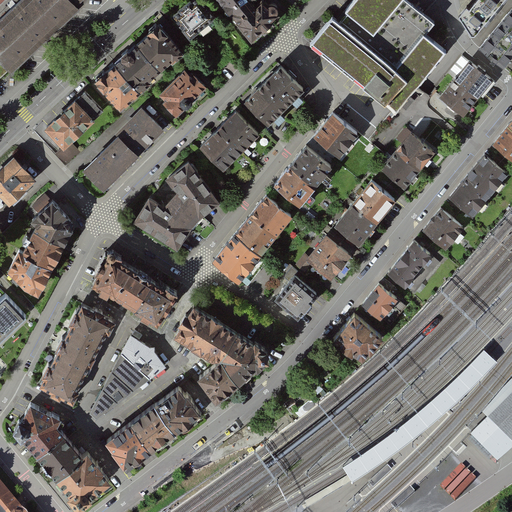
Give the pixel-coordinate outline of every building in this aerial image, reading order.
[(20,0),(0,18),(0,68),(4,74),(86,0),(20,0)] [(200,0),(181,0),(169,10),(188,34),(212,14),(200,0)] [(223,0),(253,37),(277,19),(279,9),(275,0),(257,0),(252,3),(250,0),(223,0)] [(320,22),(306,39),(385,105),(431,49),(412,34),(423,21),(397,0),(343,0),(338,7),(344,12),(329,30),(320,22)] [(467,7),(458,17),(466,30),(471,38),(474,37),(476,35),(506,0),(477,0),(469,10),(467,7)] [(511,10),(482,46),(507,65),(511,58),(511,10)] [(155,19),(93,77),(118,105),(181,46),(155,19)] [(224,52),(210,64),(218,72),(232,60),(224,52)] [(184,59),(154,90),(177,112),(207,81),(184,59)] [(460,59),(432,96),(459,116),(487,79),(473,69),(460,59)] [(281,66),(246,102),(269,125),(304,89),(281,66)] [(144,98),(118,124),(143,148),(168,123),(144,98)] [(74,100),(43,131),(62,149),(64,152),(73,144),(95,122),(74,100)] [(229,107),(189,145),(212,169),(252,131),(229,107)] [(333,113),(314,135),(339,156),(358,133),(333,113)] [(511,130),(507,127),(493,145),(511,160),(511,130)] [(116,129),(80,165),(103,187),(139,151),(116,129)] [(429,150),(405,131),(390,150),(413,169),(429,150)] [(62,149),(56,154),(67,166),(81,154),(73,144),(64,152),(62,149)] [(306,145),(274,184),(300,204),(331,165),(306,145)] [(413,169),(390,150),(374,168),(398,188),(413,169)] [(41,181),(14,153),(0,166),(0,211),(9,203),(13,207),(41,181)] [(507,175),(485,156),(467,177),(489,196),(507,175)] [(140,206),(134,223),(178,252),(191,230),(201,219),(220,204),(188,162),(167,179),(176,195),(162,207),(151,197),(140,206)] [(489,196),(467,177),(448,199),(471,217),(489,196)] [(386,198),(361,179),(344,202),(368,221),(386,198)] [(73,220),(49,195),(30,214),(36,222),(8,260),(10,268),(27,285),(41,290),(73,220)] [(267,197),(212,261),(236,281),(291,217),(267,197)] [(368,221),(344,202),(326,224),(350,243),(368,221)] [(440,209),(423,231),(447,249),(464,227),(440,209)] [(320,234),(299,259),(323,279),(344,253),(320,234)] [(437,260),(414,242),(401,259),(424,277),(437,260)] [(157,328),(178,292),(110,254),(92,285),(101,289),(98,295),(157,328)] [(424,277),(401,259),(387,276),(412,294),(424,277)] [(286,273),(266,296),(287,315),(307,292),(286,273)] [(380,284),(363,302),(380,318),(397,300),(380,284)] [(0,297),(0,339),(27,315),(6,292),(0,297)] [(114,320),(80,303),(39,385),(74,402),(114,320)] [(219,362),(196,379),(208,395),(216,405),(243,383),(267,364),(266,357),(265,350),(196,310),(180,323),(177,340),(219,362)] [(355,314),(334,336),(361,360),(381,338),(355,314)] [(146,347),(125,333),(84,412),(90,418),(159,366),(146,347)] [(358,455),(343,465),(353,481),(368,470),(384,459),(399,448),(414,437),(429,425),(442,412),(457,400),(471,387),(484,374),(497,360),(489,352),(484,347),(471,362),(457,374),(444,387),(431,399),(417,411),(403,423),(388,434),(373,444),(358,455)] [(511,376),(503,386),(482,410),(511,438),(511,376)] [(193,404),(180,386),(156,404),(178,435),(203,417),(193,404)] [(62,419),(32,404),(15,428),(16,437),(19,442),(24,439),(68,493),(63,496),(74,510),(110,482),(102,473),(58,427),(62,419)] [(178,435),(156,404),(127,424),(152,457),(154,454),(162,448),(178,435)] [(152,457),(127,424),(106,440),(115,454),(127,473),(152,457)] [(392,468),(388,463),(368,480),(373,485),(392,468)] [(19,511),(21,511),(0,486),(0,511),(19,511)] [(415,492),(410,487),(391,505),(395,510),(415,492)]
